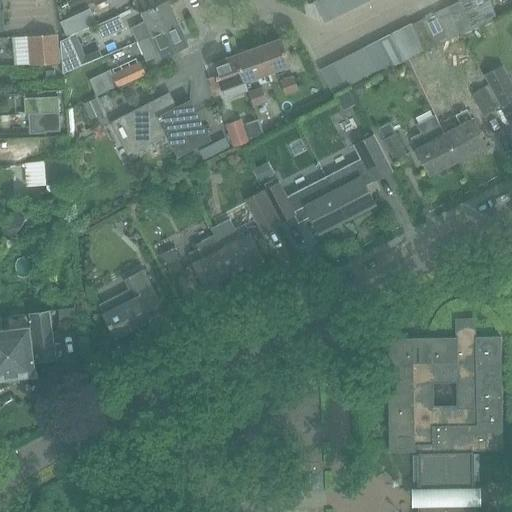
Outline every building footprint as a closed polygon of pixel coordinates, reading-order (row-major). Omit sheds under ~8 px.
[(335,19),(324,0),(319,0),(313,3),(324,25),(335,19)] [(346,14),(338,0),(324,0),(335,19),(346,14)] [(357,8),(352,0),(338,0),(346,14),(357,8)] [(367,3),(365,0),(352,0),(357,8),(367,3)] [(495,20),(489,0),(456,0),(457,2),(470,32),(495,20)] [(168,1),(150,10),(142,13),(146,21),(131,28),(137,42),(178,24),(168,1)] [(470,32),(457,2),(445,8),(460,37),(470,32)] [(460,37),(445,8),(434,14),(448,43),(460,37)] [(60,22),(67,37),(96,24),(90,9),(60,22)] [(448,43),(434,14),(422,20),(436,49),(448,43)] [(102,39),(125,29),(119,15),(96,26),(102,39)] [(436,49),(422,20),(410,26),(424,54),(424,55),(436,49)] [(188,46),(178,24),(137,42),(146,61),(161,55),(162,57),(188,46)] [(424,54),(410,26),(399,32),(413,59),(424,54)] [(413,59),(399,32),(389,37),(403,64),(413,59)] [(57,36),(56,36),(30,38),(32,64),(59,62),(57,36)] [(403,64),(389,37),(379,42),(391,65),(393,69),(403,64)] [(69,38),(59,42),(62,74),(82,66),(69,38)] [(281,40),(257,48),(267,75),(291,66),(281,40)] [(391,65),(379,42),(366,49),(378,72),(391,65)] [(267,75),(257,48),(235,56),(244,83),(267,75)] [(378,72),(366,49),(354,54),(366,78),(378,72)] [(366,78),(354,54),(344,60),(356,83),(366,78)] [(244,83),(235,56),(213,64),(222,91),(244,83)] [(356,83),(344,60),(333,66),(344,89),(356,83)] [(145,75),(140,63),(113,75),(118,87),(145,75)] [(344,89),(333,66),(322,71),(334,94),(344,89)] [(511,100),(511,84),(502,66),(484,75),(490,85),(488,86),(499,107),(502,105),(502,106),(511,100)] [(281,82),(285,96),(299,91),(294,78),(281,82)] [(499,107),(488,86),(472,95),(473,97),(484,118),(495,113),(493,110),(499,107)] [(262,88),(248,93),(253,107),(255,107),(257,110),(267,107),(266,103),(267,102),(262,88)] [(162,95),(145,104),(123,115),(139,146),(165,133),(177,157),(210,140),(190,101),(176,109),(172,100),(166,102),(162,95)] [(59,97),(25,98),(25,115),(43,114),(60,114),(59,97)] [(443,134),(457,162),(486,147),(469,112),(458,118),(461,125),(445,133),(443,134)] [(60,131),(60,114),(43,114),(44,132),(60,131)] [(445,133),(436,115),(417,125),(422,133),(412,138),(413,141),(412,141),(430,176),(457,162),(443,134),(445,133)] [(226,125),(234,147),(249,141),(242,118),(226,125)] [(379,130),(395,160),(406,155),(395,134),(390,123),(379,130)] [(326,177),(347,219),(375,204),(366,185),(393,171),(375,136),(354,146),(360,160),(326,177)] [(224,137),(198,150),(203,160),(229,146),(224,137)] [(71,183),(69,159),(58,160),(45,162),(47,185),(71,183)] [(308,187),(287,197),(295,214),(294,215),(297,221),(309,214),(310,216),(319,233),(346,219),(347,219),(326,177),(325,178),(308,187)] [(287,197),(279,183),(262,192),(278,223),(294,215),(295,214),(287,197)] [(278,223),(262,192),(246,201),(262,231),(278,223)] [(11,220),(8,223),(2,231),(13,239),(22,228),(11,220)] [(236,231),(230,220),(212,229),(215,235),(234,273),(252,264),(254,267),(264,262),(246,226),(236,231)] [(234,273),(215,235),(197,244),(200,250),(190,255),(208,291),(218,285),(217,282),(234,273)] [(173,248),(164,253),(162,254),(173,275),(184,270),(173,248)] [(99,305),(107,320),(116,338),(151,320),(146,308),(159,302),(143,271),(125,281),(129,290),(99,305)] [(56,359),(50,311),(29,314),(30,320),(0,323),(0,378),(36,374),(35,362),(56,359)] [(473,511),(472,451),(502,451),(500,338),(478,338),(476,338),(476,342),(469,342),(469,348),(457,348),(457,339),(388,340),(390,452),(420,452),(420,511),(473,511)]
